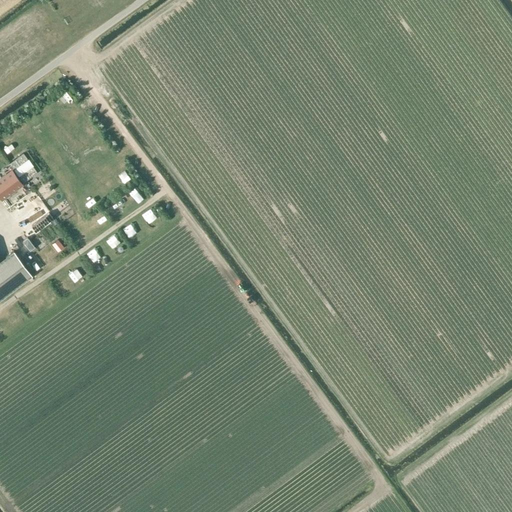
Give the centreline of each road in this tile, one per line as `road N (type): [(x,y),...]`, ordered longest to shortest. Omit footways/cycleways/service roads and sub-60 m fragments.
road 1 (track): [(201,234),(166,187),(0,308)]
road 2 (track): [(166,187),(66,54)]
